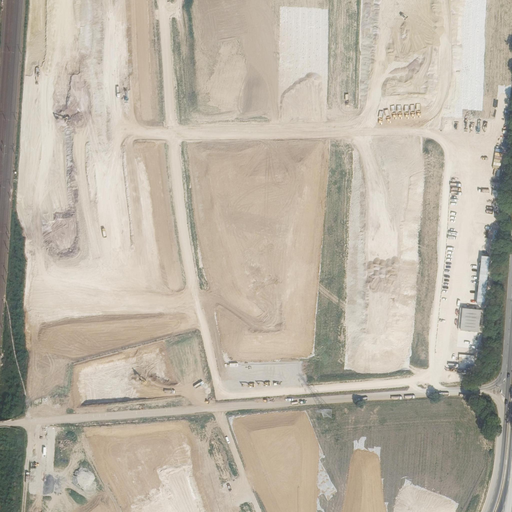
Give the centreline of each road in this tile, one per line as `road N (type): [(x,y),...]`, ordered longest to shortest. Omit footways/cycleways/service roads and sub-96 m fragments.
road 1 (unknown): [(465,390),(164,412)]
road 2 (track): [(76,286),(48,511)]
road 3 (unknown): [(195,511),(200,448),(220,408),(262,511)]
road 4 (primary): [(511,329),(499,511)]
road 5 (unclassified): [(164,412),(0,423)]
road 6 (unknown): [(465,390),(500,404),(494,496)]
road 7 (unknown): [(511,288),(504,371),(487,387),(465,390)]
